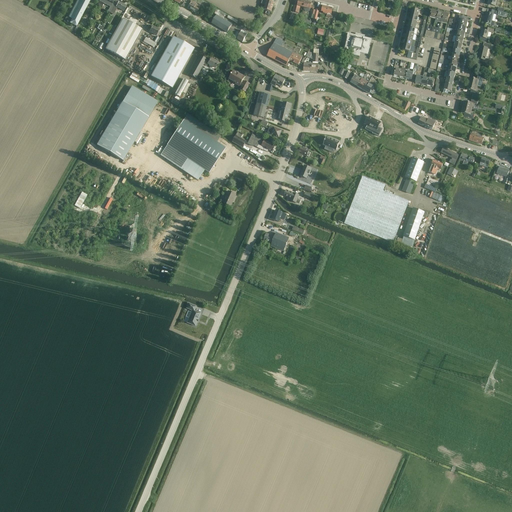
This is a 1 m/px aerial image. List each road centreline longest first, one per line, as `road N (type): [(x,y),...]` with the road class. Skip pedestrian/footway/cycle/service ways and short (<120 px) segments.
road 1 (unclassified): [(138,511),(291,146),(300,81)]
road 2 (track): [(207,376),(402,453),(378,511)]
road 3 (tertiary): [(511,161),(427,132),(329,80),(300,81)]
road 4 (track): [(150,511),(207,376)]
road 5 (residential): [(402,24),(390,84),(458,100)]
